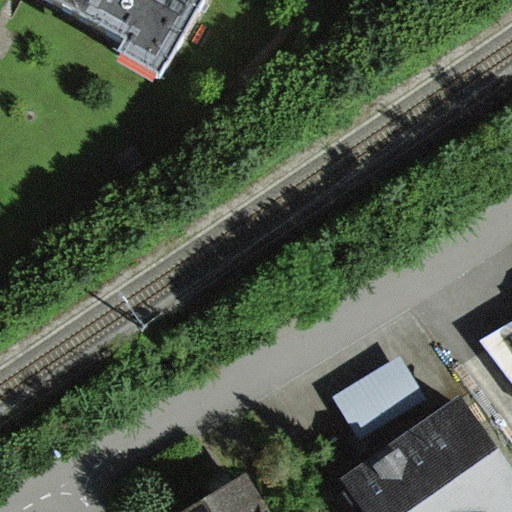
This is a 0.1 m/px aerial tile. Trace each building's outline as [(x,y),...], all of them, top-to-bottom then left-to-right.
[(5,0),(10,3),(11,0),(35,0),(124,51),(118,60),(158,84),(208,0),(5,0)] [(511,327),(483,345),(511,384),(511,327)] [(429,407),(401,361),(332,402),(360,449),(429,407)] [(511,511),(511,483),(461,408),(344,487),(360,511),(511,511)] [(265,511),(252,489),(213,511),(265,511)]
